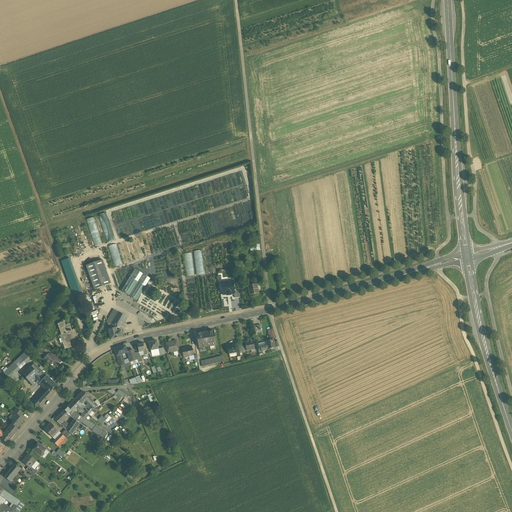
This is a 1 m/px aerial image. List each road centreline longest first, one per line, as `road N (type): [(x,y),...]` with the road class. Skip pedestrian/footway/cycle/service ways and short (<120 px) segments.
road 1 (secondary): [(467,257),(105,348),(0,463)]
road 2 (track): [(433,0),(449,232),(436,255),(458,294),(465,337),(511,466)]
road 3 (track): [(511,394),(486,294),(499,247),(475,215),(461,0)]
road 4 (track): [(236,0),(266,274)]
road 5 (secondary): [(447,0),(467,257)]
road 6 (track): [(270,310),(336,511)]
road 7 (track): [(0,89),(64,280)]
road 8 (track): [(442,136),(257,195)]
road 9 (secondary): [(467,257),(511,431)]
road 10 (track): [(282,351),(133,386)]
